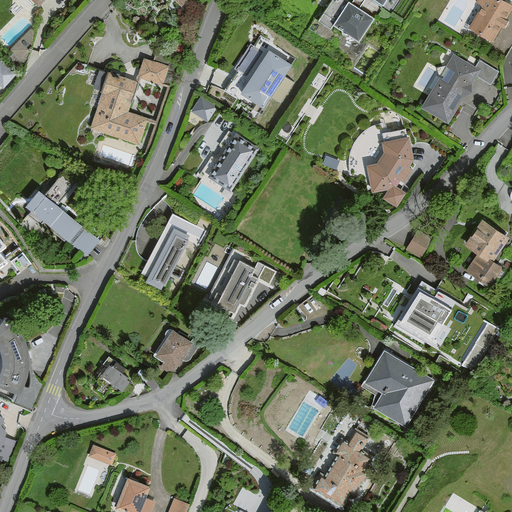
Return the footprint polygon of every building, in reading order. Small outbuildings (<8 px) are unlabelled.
[(359,40),(375,17),(350,0),(330,0),(318,19),(330,27),(333,22),(359,40)] [(511,5),(502,0),(477,0),(483,4),(470,26),(492,39),(511,5)] [(31,31),(13,50),(27,62),(35,35),(31,31)] [(296,58),(261,35),(224,89),(259,112),(271,95),(281,102),(295,82),(285,74),(296,58)] [(158,51),(154,63),(175,70),(180,55),(170,46),(163,53),(158,51)] [(451,51),(419,105),(448,122),(476,74),(491,83),(499,70),(479,59),(475,65),(451,51)] [(154,63),(146,60),(140,77),(169,87),(175,70),(154,63)] [(0,61),(0,82),(4,87),(15,74),(0,61)] [(127,113),(137,83),(109,73),(91,128),(139,144),(147,120),(127,113)] [(200,96),(191,109),(207,120),(216,107),(200,96)] [(409,146),(405,127),(383,131),(381,122),(375,124),(369,127),(363,131),(358,136),(355,141),(351,148),(350,154),(349,159),(349,166),(350,173),(369,170),(373,188),(388,185),(390,187),(384,195),(396,203),(404,191),(395,185),(400,177),(404,179),(411,168),(407,165),(412,157),(409,146)] [(258,149),(228,130),(219,144),(221,145),(222,147),(222,150),(218,156),(216,157),(214,157),(211,155),(200,172),(230,190),(258,149)] [(67,239),(87,256),(93,248),(100,240),(57,204),(74,185),(62,175),(45,195),(39,189),(26,205),(33,211),(29,215),(42,226),(46,221),(58,231),(56,233),(66,241),(67,239)] [(209,231),(173,211),(147,260),(141,271),(165,284),(170,273),(181,279),(185,271),(175,265),(189,239),(201,246),(209,231)] [(507,237),(482,220),(466,244),(479,253),(468,269),(490,285),(502,267),(491,260),(507,237)] [(413,239),(408,248),(421,256),(432,239),(418,231),(413,239)] [(6,247),(0,238),(0,269),(9,263),(0,252),(6,247)] [(270,282),(276,270),(258,260),(234,248),(209,297),(234,310),(240,299),(245,302),(259,276),(270,282)] [(26,249),(13,257),(21,270),(34,262),(26,249)] [(442,322),(451,308),(430,295),(428,299),(419,293),(405,317),(429,333),(438,319),(442,322)] [(2,377),(0,382),(0,388),(23,398),(28,385),(31,375),(33,367),(33,358),(32,351),(30,344),(26,336),(21,328),(15,322),(10,317),(0,327),(0,346),(3,351),(4,357),(5,364),(5,368),(4,373),(2,377)] [(192,341),(173,330),(157,355),(164,360),(160,367),(171,374),(192,341)] [(404,427),(433,381),(385,351),(365,383),(382,393),(373,408),(404,427)] [(130,379),(109,364),(98,382),(113,392),(122,390),(130,379)] [(0,460),(8,464),(17,442),(5,437),(7,433),(1,426),(4,417),(0,415),(0,460)] [(349,442),(342,438),(333,452),(339,456),(326,477),(321,475),(313,488),(343,506),(373,455),(362,448),(369,436),(356,429),(349,442)] [(117,454),(93,446),(89,457),(113,465),(117,454)] [(150,487),(127,478),(116,508),(126,511),(150,511),(155,502),(146,498),(150,487)] [(185,511),(188,505),(175,499),(169,511),(185,511)]
